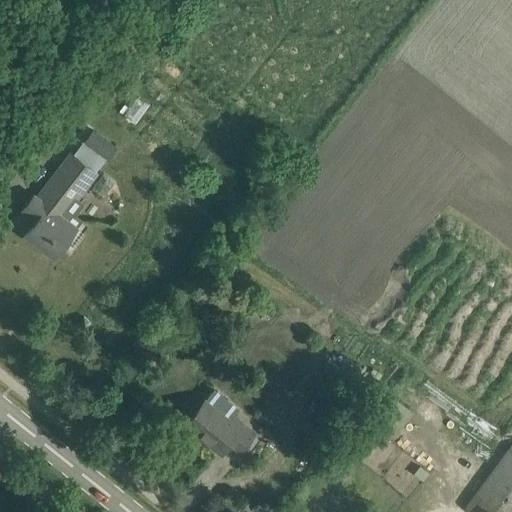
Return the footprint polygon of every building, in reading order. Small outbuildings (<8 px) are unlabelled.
[(84,142),(108,160),(118,148),(94,128),(84,142)] [(23,235),(53,258),(77,227),(60,215),(75,196),(78,199),(98,172),(70,150),(36,194),(34,192),(22,208),(36,218),(23,235)] [(106,177),(101,183),(109,189),(114,183),(106,177)] [(322,370),(333,354),(324,347),(315,359),(293,342),(291,344),(283,337),(248,379),(239,372),(232,382),(258,402),(268,389),(261,382),(268,375),(274,380),(292,358),(304,368),(308,362),(314,366),(322,370)] [(204,400),(198,408),(185,423),(221,452),(228,442),(239,451),(254,432),(234,415),(230,420),(204,400)] [(323,406),(314,418),(328,428),(337,417),(323,406)] [(511,511),(511,443),(466,507),(471,511),(511,511)]
